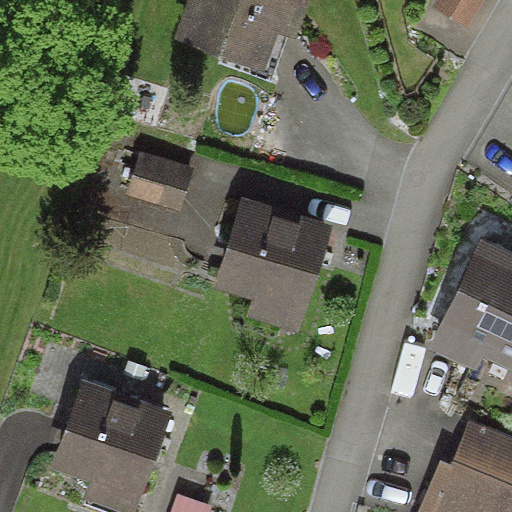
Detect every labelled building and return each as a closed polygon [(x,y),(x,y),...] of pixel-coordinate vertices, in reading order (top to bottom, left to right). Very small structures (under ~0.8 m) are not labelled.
[(268,24),(285,30),(295,0),(190,0),(178,35),(254,63),(268,24)] [(125,192),(174,208),(185,173),(137,157),(125,192)] [(217,281),(295,305),(319,229),(241,205),(217,281)] [(511,263),(477,247),(436,335),(474,353),(479,343),(511,358),(511,263)] [(55,462),(131,490),(158,415),(82,387),(55,462)] [(511,511),(511,446),(466,427),(440,490),(429,485),(417,511),(511,511)]
